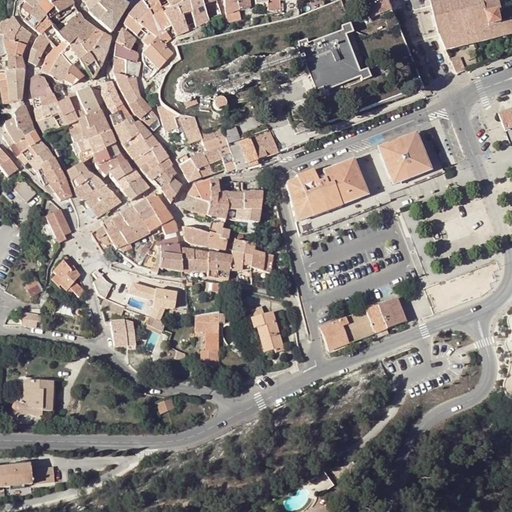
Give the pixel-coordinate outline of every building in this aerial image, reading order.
[(49,19),(57,14),(53,8),(52,8),(49,5),(44,0),(23,0),(22,2),(24,5),(32,12),(36,8),(45,16),(46,15),(49,19)] [(57,14),(72,5),(69,0),(56,0),(49,5),(52,8),(53,8),(57,14)] [(101,0),(87,0),(83,3),(88,11),(96,5),(101,0)] [(127,6),(116,0),(101,0),(96,5),(88,11),(88,12),(111,33),(127,6)] [(160,9),(159,7),(156,0),(144,0),(141,2),(146,10),(149,17),(160,12),(159,10),(160,9)] [(164,0),(166,4),(167,5),(169,9),(175,6),(179,17),(190,13),(191,13),(187,0),(164,0)] [(202,6),(200,0),(187,0),(191,13),(190,13),(191,16),(195,28),(195,27),(207,21),(205,15),(203,9),(202,6)] [(240,20),(238,11),(235,0),(223,0),(226,23),(240,20)] [(249,8),(248,0),(235,0),(238,11),(249,8)] [(279,2),(279,0),(266,0),(267,4),(267,12),(279,10),(279,4),(278,2),(279,2)] [(369,19),(391,10),(393,9),(398,8),(398,7),(395,0),(389,3),(388,1),(387,0),(383,0),(365,7),(369,19)] [(502,14),(501,13),(496,0),(448,0),(430,4),(431,7),(437,28),(439,36),(440,39),(508,23),(508,21),(507,19),(499,21),(498,15),(502,14)] [(146,10),(141,2),(133,9),(127,17),(123,26),(135,37),(141,29),(148,34),(142,42),(147,47),(155,39),(156,40),(158,38),(149,17),(146,10)] [(32,12),(24,5),(22,8),(21,9),(21,10),(21,11),(27,17),(32,12)] [(167,5),(160,9),(159,10),(160,12),(169,28),(170,30),(174,37),(187,32),(181,20),(179,17),(175,6),(169,9),(167,5)] [(22,22),(33,31),(45,17),(45,16),(36,8),(32,12),(27,17),(22,22)] [(158,38),(164,34),(163,32),(169,28),(160,12),(149,17),(158,38)] [(61,42),(62,42),(67,46),(76,38),(95,29),(82,21),(78,14),(65,25),(66,26),(57,36),(61,42)] [(33,31),(39,36),(41,34),(50,24),(47,21),(45,17),(33,31)] [(19,28),(12,19),(7,25),(6,26),(3,38),(2,42),(24,47),(30,36),(19,28)] [(445,50),(446,52),(511,35),(511,22),(508,23),(440,39),(445,50)] [(313,89),(307,91),(310,99),(311,102),(328,96),(326,90),(360,77),(362,81),(369,78),(365,69),(358,72),(344,35),(351,33),(348,24),(340,27),(341,31),(306,44),(304,40),(296,43),(298,51),(296,53),(301,65),(304,64),(313,89)] [(95,29),(76,38),(87,54),(95,46),(102,34),(95,29)] [(113,44),(112,57),(135,63),(137,59),(137,57),(137,56),(137,55),(136,53),(135,53),(129,51),(134,41),(127,35),(120,30),(113,44)] [(45,41),(46,40),(41,34),(39,36),(35,40),(29,54),(27,64),(35,67),(40,55),(48,44),(45,41)] [(110,39),(102,34),(95,46),(87,54),(98,70),(99,70),(106,54),(110,39)] [(169,40),(164,34),(158,38),(156,40),(155,39),(147,47),(140,55),(142,56),(142,61),(142,63),(143,64),(143,65),(150,70),(153,66),(157,70),(171,54),(163,46),(169,40)] [(59,55),(59,56),(63,60),(65,62),(71,67),(76,72),(82,66),(79,62),(87,54),(76,38),(67,46),(59,55)] [(20,58),(24,47),(2,42),(5,55),(6,60),(20,59),(20,58)] [(41,70),(48,75),(59,56),(59,55),(67,46),(62,42),(55,49),(54,47),(52,49),(51,50),(49,54),(45,58),(41,70)] [(82,66),(87,74),(91,80),(92,80),(93,80),(98,70),(87,54),(79,62),(82,66)] [(59,56),(48,75),(62,82),(63,81),(71,67),(65,62),(63,60),(59,56)] [(135,63),(112,57),(113,76),(134,80),(136,80),(139,64),(135,63)] [(457,74),(465,71),(460,57),(450,61),(456,73),(457,74)] [(20,59),(6,60),(6,72),(23,71),(20,59)] [(71,67),(63,81),(69,84),(70,85),(71,85),(72,85),(73,84),(82,77),(76,72),(71,67)] [(5,73),(0,72),(0,93),(2,105),(20,102),(23,71),(6,72),(5,73)] [(29,88),(32,100),(52,95),(43,79),(34,76),(30,80),(29,88)] [(134,80),(113,76),(117,87),(127,105),(138,98),(136,88),(134,80)] [(100,93),(105,106),(117,98),(109,83),(101,85),(100,93)] [(88,89),(77,94),(88,116),(99,112),(89,91),(88,89)] [(60,114),(66,127),(66,126),(76,121),(88,116),(77,94),(56,105),(60,114)] [(32,100),(34,110),(56,104),(52,95),(32,100)] [(226,105),(227,104),(227,102),(227,100),(226,98),(224,96),(222,95),(220,95),(218,96),(217,97),(216,99),(215,101),(215,103),(216,105),(217,106),(219,107),(221,107),(223,107),(224,107),(226,105)] [(117,98),(105,106),(106,107),(110,114),(121,106),(117,98)] [(138,98),(127,105),(133,115),(147,127),(152,131),(158,125),(156,118),(138,98)] [(36,122),(37,122),(52,117),(57,115),(60,114),(56,105),(56,104),(34,110),(36,122)] [(121,106),(110,114),(111,115),(108,116),(112,128),(113,128),(122,124),(129,118),(130,118),(121,106)] [(14,120),(13,120),(16,132),(30,125),(24,109),(21,109),(20,108),(19,109),(13,116),(14,120)] [(169,111),(166,109),(157,111),(162,132),(165,132),(176,128),(173,118),(179,116),(174,114),(172,112),(169,111)] [(511,110),(499,116),(507,138),(511,136),(511,110)] [(94,137),(108,132),(99,112),(88,116),(76,121),(78,128),(69,131),(73,145),(78,143),(79,144),(94,137)] [(42,134),(43,134),(57,129),(64,127),(66,127),(60,114),(57,115),(61,124),(57,125),(52,117),(37,122),(42,134)] [(192,118),(179,116),(183,130),(184,134),(189,144),(200,140),(201,140),(199,135),(196,128),(195,128),(192,118)] [(122,124),(113,128),(121,146),(131,140),(138,135),(142,142),(150,136),(138,123),(133,125),(129,118),(122,124)] [(16,132),(13,120),(4,124),(3,126),(3,129),(4,131),(6,133),(12,144),(13,146),(33,133),(30,125),(16,132)] [(76,121),(66,126),(68,129),(69,131),(78,128),(76,121)] [(299,125),(291,128),(294,135),(301,132),(299,125)] [(207,133),(199,135),(201,140),(200,140),(204,151),(210,149),(217,147),(226,145),(222,131),(220,127),(207,133)] [(234,127),(222,131),(226,145),(237,141),(238,140),(234,127)] [(275,127),(267,130),(276,153),(284,150),(275,127)] [(276,153),(267,130),(257,134),(265,157),(276,153)] [(418,130),(378,145),(393,184),(433,169),(418,130)] [(79,164),(80,164),(82,164),(92,158),(92,157),(114,144),(108,132),(94,137),(79,144),(78,143),(73,145),(71,146),(75,155),(78,154),(79,164)] [(12,144),(6,133),(2,136),(9,146),(12,144)] [(38,142),(33,133),(13,146),(19,155),(38,142)] [(265,157),(257,134),(247,137),(256,165),(259,165),(259,164),(263,162),(262,158),(265,157)] [(158,145),(150,136),(142,142),(138,135),(131,140),(143,156),(149,152),(158,145)] [(246,168),(256,165),(247,137),(238,140),(237,141),(246,168)] [(131,140),(121,146),(134,162),(143,156),(131,140)] [(246,169),(246,168),(237,141),(226,145),(236,172),(246,169)] [(38,142),(19,155),(27,164),(35,173),(40,171),(41,166),(52,159),(46,150),(38,142)] [(92,157),(92,158),(95,167),(119,154),(114,144),(92,157)] [(167,159),(158,145),(149,152),(158,165),(166,159),(167,159)] [(231,173),(236,172),(226,145),(217,147),(223,170),(224,173),(230,171),(231,173)] [(19,155),(13,146),(9,148),(16,158),(19,155)] [(217,147),(210,149),(217,172),(223,170),(217,147)] [(17,169),(0,149),(0,169),(7,177),(17,169)] [(210,149),(204,151),(189,160),(194,171),(195,170),(199,178),(217,172),(210,149)] [(143,156),(134,162),(138,169),(145,164),(150,171),(158,165),(149,152),(143,156)] [(109,175),(124,163),(119,154),(95,167),(105,178),(109,175)] [(194,171),(189,160),(185,154),(175,160),(178,165),(188,183),(199,178),(195,170),(194,171)] [(19,155),(16,158),(23,166),(27,164),(19,155)] [(295,176),(286,184),(297,222),(370,193),(357,163),(355,159),(354,157),(347,157),(323,168),(315,168),(295,176)] [(64,181),(52,159),(41,166),(40,171),(35,173),(37,177),(42,175),(47,185),(64,181)] [(145,164),(138,169),(150,182),(166,170),(169,168),(171,167),(166,159),(158,165),(150,171),(145,164)] [(114,183),(130,172),(124,163),(109,175),(114,183)] [(86,172),(80,164),(79,164),(66,172),(70,182),(86,172)] [(166,170),(150,182),(163,194),(171,178),(175,175),(169,168),(166,170)] [(121,192),(139,179),(132,170),(130,172),(114,183),(121,192)] [(95,177),(86,172),(70,182),(74,191),(95,177)] [(171,178),(163,194),(169,204),(177,192),(178,192),(182,186),(176,175),(175,175),(171,178)] [(98,179),(95,177),(74,191),(75,195),(81,202),(104,186),(98,179)] [(147,189),(139,179),(121,192),(125,197),(126,196),(130,201),(147,189)] [(23,180),(13,190),(26,203),(36,194),(23,180)] [(218,192),(217,180),(208,181),(208,193),(209,193),(208,204),(216,207),(218,192)] [(64,181),(47,185),(60,202),(70,198),(64,181)] [(208,193),(208,181),(193,185),(186,196),(196,201),(208,204),(209,193),(208,193)] [(104,186),(81,202),(96,219),(120,203),(111,194),(104,186)] [(215,219),(224,221),(224,219),(226,210),(227,207),(225,193),(218,192),(216,207),(215,219)] [(234,220),(256,223),(259,211),(242,211),(242,194),(225,193),(227,207),(226,210),(235,210),(234,220)] [(242,211),(259,211),(261,193),(242,194),(242,211)] [(163,236),(175,232),(174,225),(153,195),(144,201),(156,220),(159,227),(163,236)] [(192,213),(205,217),(208,204),(196,201),(186,196),(182,211),(192,213)] [(156,220),(144,201),(136,206),(141,213),(137,216),(144,227),(156,220)] [(205,217),(215,219),(216,207),(208,204),(205,217)] [(141,213),(136,206),(120,217),(126,228),(117,233),(125,246),(128,244),(137,240),(148,234),(144,227),(137,216),(141,213)] [(70,233),(59,210),(47,216),(51,224),(48,225),(55,239),(53,240),(54,243),(57,242),(57,243),(58,244),(65,241),(63,236),(70,233)] [(126,228),(120,217),(98,227),(99,229),(91,235),(102,254),(112,248),(114,251),(116,250),(125,246),(117,233),(126,228)] [(187,244),(205,248),(208,234),(198,231),(191,230),(182,228),(181,229),(182,238),(182,239),(183,240),(184,242),(187,244)] [(208,234),(205,248),(224,251),(225,240),(227,232),(220,230),(220,236),(215,235),(208,233),(208,234)] [(178,249),(176,237),(165,240),(156,241),(157,247),(159,247),(159,253),(158,269),(180,272),(180,261),(179,255),(178,249)] [(234,241),(231,253),(242,255),(251,257),(249,268),(269,273),(272,256),(253,251),(254,245),(234,241)] [(47,253),(54,258),(58,252),(57,252),(60,248),(58,244),(57,243),(47,253)] [(116,250),(122,254),(131,249),(128,244),(125,246),(116,250)] [(193,251),(178,249),(179,255),(180,261),(192,261),(193,251)] [(192,261),(180,261),(180,272),(206,272),(207,253),(193,251),(192,261)] [(207,253),(206,272),(206,277),(215,279),(216,255),(207,253)] [(231,253),(230,257),(227,273),(240,272),(240,271),(242,255),(231,253)] [(216,255),(215,279),(226,281),(227,273),(230,257),(216,255)] [(251,257),(242,255),(240,271),(250,271),(249,268),(251,257)] [(275,256),(272,256),(269,273),(249,268),(250,271),(250,273),(272,279),(275,256)] [(55,275),(51,280),(63,293),(66,291),(69,293),(72,291),(60,280),(72,268),(64,258),(52,272),(55,275)] [(103,299),(131,311),(138,296),(112,285),(109,284),(107,283),(105,282),(103,279),(101,277),(106,273),(105,271),(101,266),(91,274),(96,280),(93,282),(97,293),(99,296),(103,299)] [(78,298),(83,293),(73,283),(78,277),(72,268),(60,280),(72,291),(78,298)] [(239,276),(239,283),(247,284),(248,277),(239,276)] [(285,277),(288,293),(298,297),(293,277),(285,277)] [(34,278),(23,285),(30,297),(42,290),(34,278)] [(123,308),(103,299),(100,306),(100,309),(120,316),(123,308)] [(395,299),(376,307),(385,330),(404,322),(395,299)] [(254,317),(266,313),(263,305),(251,309),(254,317)] [(376,307),(319,329),(328,352),(373,335),(374,337),(375,339),(387,335),(386,332),(385,330),(376,307)] [(250,318),(253,329),(255,328),(262,353),(273,350),(274,354),(282,351),(271,312),(250,318)] [(22,313),(21,325),(35,327),(37,315),(22,313)] [(217,351),(218,313),(199,315),(194,316),(194,322),(205,323),(204,351),(217,351)] [(186,324),(185,317),(172,318),(172,319),(173,326),(186,324)] [(164,324),(148,318),(148,319),(145,325),(161,332),(164,324)] [(123,321),(110,323),(113,347),(125,346),(135,345),(132,324),(123,321)] [(255,328),(253,329),(260,354),(261,355),(262,356),(262,357),(263,357),(262,353),(255,328)] [(51,382),(23,381),(22,404),(16,404),(14,404),(13,405),(12,406),(12,408),(12,409),(12,410),(12,411),(13,413),(14,413),(15,414),(16,415),(34,415),(34,411),(41,411),(51,412),(51,382)] [(173,410),(168,399),(155,404),(159,415),(173,410)] [(29,465),(0,468),(0,487),(31,484),(31,485),(54,482),(52,468),(29,471),(29,465)] [(315,471),(307,476),(317,493),(332,483),(323,467),(315,471)]
